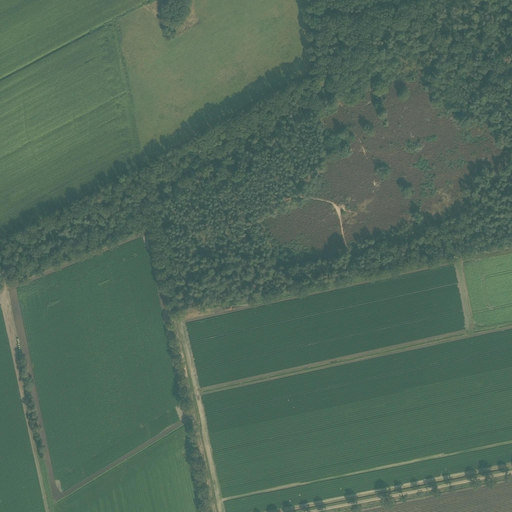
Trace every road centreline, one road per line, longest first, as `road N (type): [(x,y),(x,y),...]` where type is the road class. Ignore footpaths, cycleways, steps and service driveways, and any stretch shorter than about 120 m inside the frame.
road 1 (track): [(319,0),(323,75),(301,109),(171,182),(148,183),(31,261),(0,267)]
road 2 (track): [(213,511),(153,240)]
road 3 (track): [(314,511),(511,472)]
